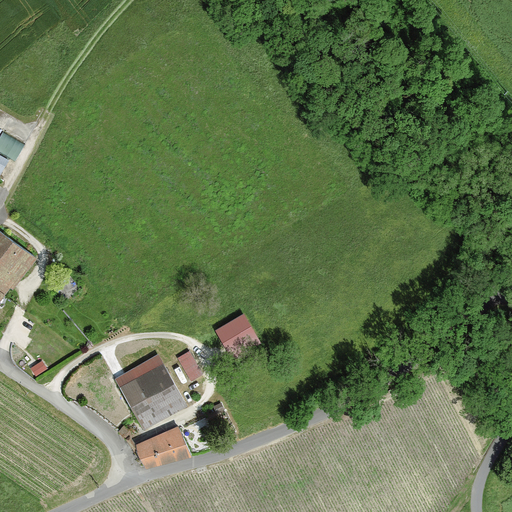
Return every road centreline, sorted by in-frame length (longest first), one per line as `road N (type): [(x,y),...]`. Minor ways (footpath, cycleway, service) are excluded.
road 1 (unclassified): [(128,481),(319,415),(511,293)]
road 2 (residential): [(128,481),(106,433),(0,365)]
